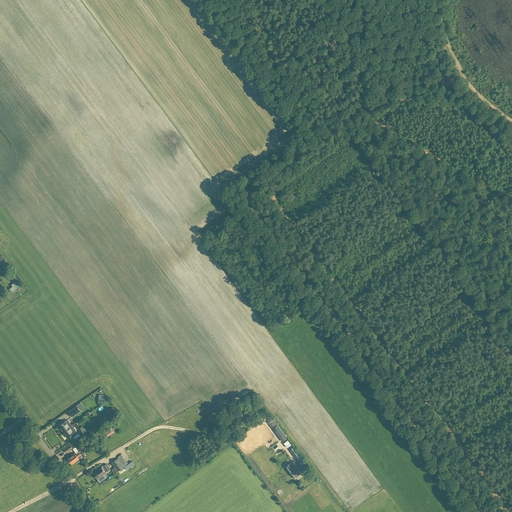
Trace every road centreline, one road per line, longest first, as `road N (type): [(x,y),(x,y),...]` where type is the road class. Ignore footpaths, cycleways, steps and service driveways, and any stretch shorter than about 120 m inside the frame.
road 1 (track): [(478,511),(245,194),(317,137)]
road 2 (track): [(317,137),(216,0)]
road 3 (track): [(448,43),(317,137)]
road 4 (unclassified): [(93,511),(0,386)]
